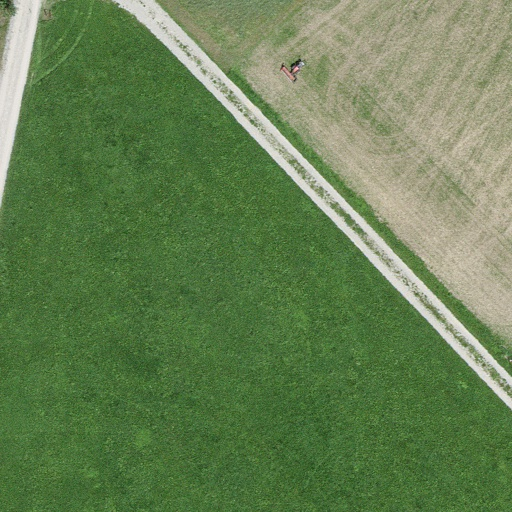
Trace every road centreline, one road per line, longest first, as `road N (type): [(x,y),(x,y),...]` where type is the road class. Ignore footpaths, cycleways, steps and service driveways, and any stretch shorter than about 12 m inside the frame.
road 1 (track): [(511,390),(141,0)]
road 2 (track): [(21,0),(0,124)]
